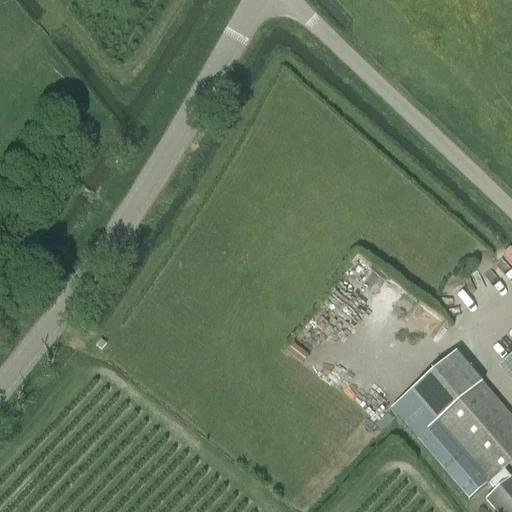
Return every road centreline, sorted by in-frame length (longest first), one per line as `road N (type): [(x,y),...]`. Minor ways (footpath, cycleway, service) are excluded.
road 1 (unclassified): [(0,402),(91,292),(262,0)]
road 2 (unclassified): [(511,216),(353,72),(287,0)]
